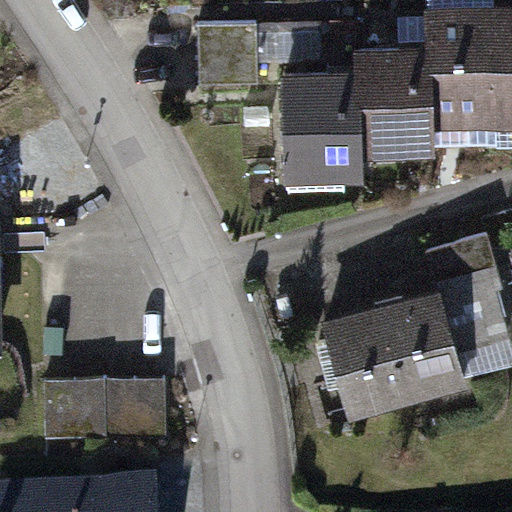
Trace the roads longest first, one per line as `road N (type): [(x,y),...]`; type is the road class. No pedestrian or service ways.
road 1 (residential): [(178,295),(511,180)]
road 2 (residential): [(12,0),(109,145),(178,295)]
road 3 (residential): [(178,295),(212,387),(235,511)]
